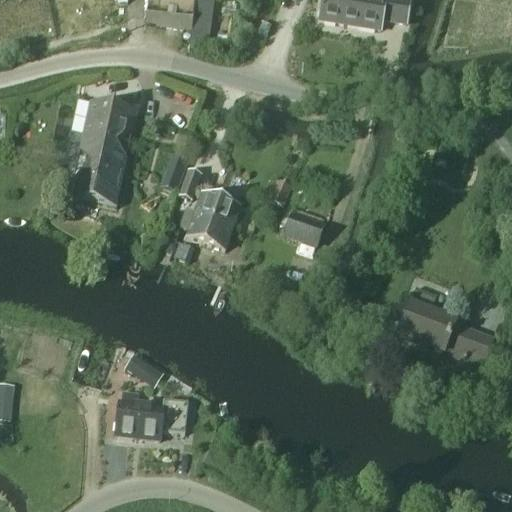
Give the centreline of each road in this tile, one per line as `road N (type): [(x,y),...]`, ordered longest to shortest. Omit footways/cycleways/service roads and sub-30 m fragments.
road 1 (unclassified): [(0,81),(123,58),(334,100),(511,80)]
road 2 (tertiary): [(83,511),(156,487),(231,511)]
